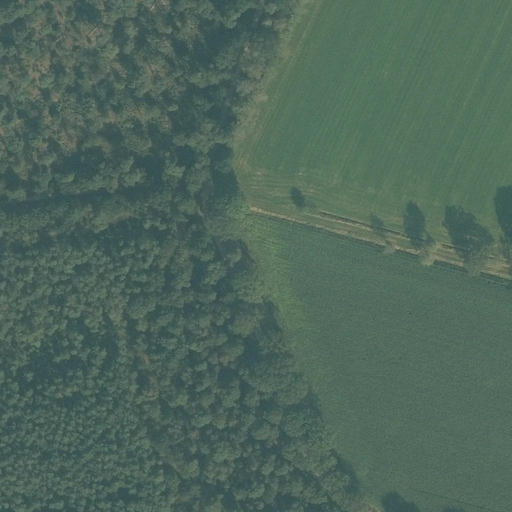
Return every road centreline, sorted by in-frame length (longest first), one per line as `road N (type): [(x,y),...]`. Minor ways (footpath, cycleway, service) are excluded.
road 1 (track): [(204,180),(334,510),(342,511)]
road 2 (track): [(0,205),(204,180)]
road 3 (track): [(262,0),(204,180)]
